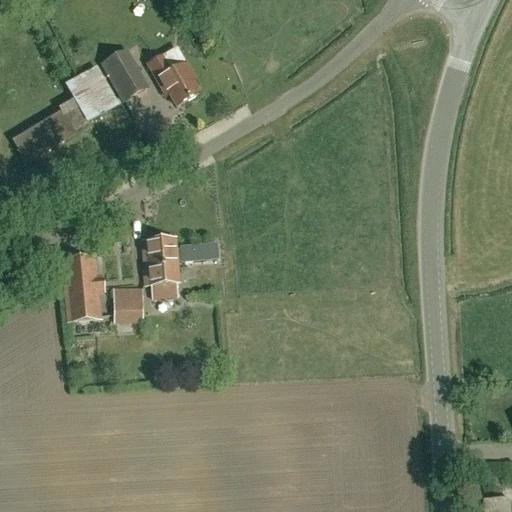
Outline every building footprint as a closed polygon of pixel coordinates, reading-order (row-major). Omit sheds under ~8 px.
[(101,67),(123,103),(146,90),(124,53),(101,67)] [(175,109),(198,95),(191,84),(194,82),(184,64),(170,73),(161,58),(146,66),(165,99),(168,97),(175,109)] [(61,114),(11,143),(24,165),(74,136),(72,133),(116,107),(95,70),(66,87),(74,102),(59,111),(61,114)] [(0,217),(0,240),(28,225),(18,208),(0,217)] [(179,299),(177,285),(173,241),(143,244),(146,274),(144,274),(145,289),(150,288),(152,302),(179,299)] [(63,264),(69,324),(98,321),(93,262),(63,264)] [(140,292),(113,292),(114,326),(141,326),(140,292)] [(235,383),(245,382),(244,357),(233,358),(235,383)] [(502,501),(483,503),(483,511),(510,511),(510,503),(502,503),(502,501)]
